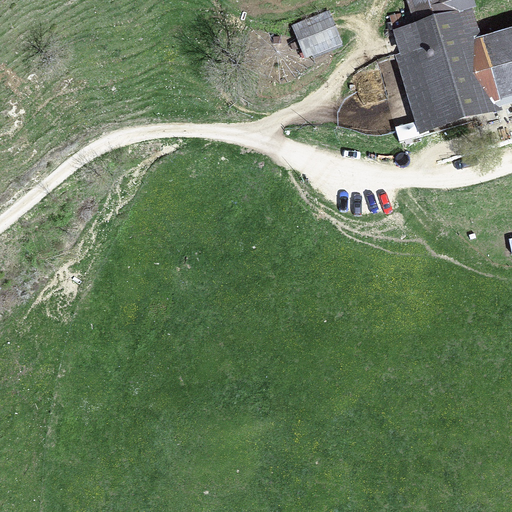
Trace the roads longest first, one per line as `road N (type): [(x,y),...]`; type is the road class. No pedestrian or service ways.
road 1 (unclassified): [(511,158),(469,171),(374,175),(235,130),(152,131),(100,144),(0,223)]
road 2 (track): [(235,130),(298,110),(329,85),(361,49),(382,0)]
road 3 (track): [(374,175),(401,212),(460,260),(511,278)]
